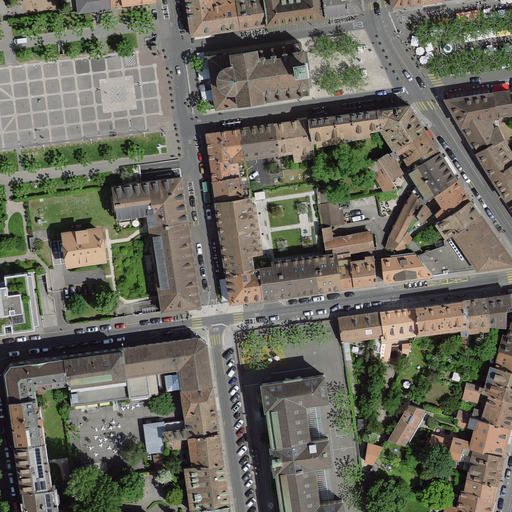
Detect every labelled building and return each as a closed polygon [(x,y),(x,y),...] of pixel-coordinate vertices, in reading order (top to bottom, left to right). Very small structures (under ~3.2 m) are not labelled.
[(54,10),(53,0),(27,0),(28,10),(54,10)] [(109,8),(108,0),(91,0),(93,10),(109,8)] [(108,0),(109,8),(113,7),(117,7),(115,0),(108,0)] [(241,29),(236,2),(211,6),(210,0),(186,0),(192,35),(241,29)] [(263,0),(240,0),(236,1),(236,2),(241,29),(268,25),(263,0)] [(263,0),(268,25),(326,17),(323,0),(263,0)] [(323,0),(326,17),(362,11),(363,10),(360,0),(323,0)] [(307,75),(295,77),(293,64),(305,63),(302,43),(209,57),(217,108),(309,95),(307,75)] [(305,63),(293,64),(295,77),(307,75),(305,63)] [(451,107),(470,141),(499,127),(497,116),(511,113),(511,101),(511,91),(447,100),(451,107)] [(401,146),(425,130),(410,105),(378,110),(381,127),(384,127),(398,148),(401,146)] [(381,127),(378,110),(309,120),(312,141),(318,140),(372,129),(381,127)] [(312,141),(309,120),(275,124),(279,152),(297,150),(297,157),(298,159),(314,157),(312,141)] [(279,152),(275,124),(260,127),(264,154),(279,152)] [(264,154),(260,127),(253,127),(240,129),(244,157),(257,155),(264,154)] [(505,139),(499,127),(470,141),(478,153),(500,141),(505,139)] [(244,157),(240,129),(207,134),(214,180),(230,178),(227,163),(238,161),(244,161),(244,157)] [(372,129),(318,140),(319,146),(373,136),(372,129)] [(401,146),(407,156),(419,148),(418,147),(431,139),(425,130),(401,146)] [(407,156),(415,168),(441,154),(431,139),(418,147),(419,148),(407,156)] [(511,164),(511,160),(500,141),(478,153),(493,178),(511,164)] [(379,160),(392,180),(401,174),(389,154),(385,156),(379,160)] [(436,193),(457,179),(441,154),(415,168),(409,171),(418,184),(428,199),(436,193)] [(379,160),(379,159),(369,165),(385,191),(397,188),(392,180),(379,160)] [(230,178),(240,177),(238,161),(227,163),(230,178)] [(511,164),(493,178),(507,201),(511,197),(511,164)] [(240,177),(230,178),(214,180),(217,201),(244,198),(242,186),(241,186),(241,181),(240,177)] [(148,214),(150,226),(188,221),(182,178),(123,186),(114,187),(118,218),(148,214)] [(436,193),(444,204),(464,190),(457,179),(436,193)] [(424,203),(428,199),(418,184),(406,204),(400,215),(390,235),(400,243),(403,240),(402,239),(407,231),(417,214),(423,205),(424,203)] [(248,185),(242,186),(244,198),(250,197),(248,185)] [(327,189),(328,202),(337,200),(335,188),(327,189)] [(445,205),(451,214),(471,200),(464,190),(444,204),(445,205)] [(255,229),(250,197),(244,198),(217,201),(221,234),(255,229)] [(439,222),(449,236),(480,214),(471,200),(451,214),(442,220),(439,222)] [(323,228),(331,226),(340,225),(337,202),(321,205),(323,228)] [(431,214),(423,205),(417,214),(422,222),(431,214)] [(436,213),(442,220),(451,214),(445,205),(436,213)] [(433,275),(511,264),(511,259),(480,214),(449,236),(445,240),(445,246),(424,253),(417,255),(433,275)] [(188,221),(150,226),(162,312),(201,306),(188,221)] [(325,240),(332,239),(331,226),(323,228),(325,240)] [(258,254),(255,229),(221,234),(227,274),(253,270),(251,255),(258,254)] [(100,230),(65,235),(69,263),(104,258),(100,230)] [(414,240),(407,231),(402,239),(403,240),(408,246),(414,240)] [(338,254),(350,252),(373,248),(371,232),(332,239),(325,240),(327,255),(338,254)] [(396,248),(400,243),(390,235),(386,247),(396,248)] [(400,243),(396,248),(399,252),(404,251),(408,246),(403,240),(400,243)] [(424,253),(414,240),(408,246),(417,255),(424,253)] [(338,254),(339,261),(351,259),(350,252),(338,254)] [(327,255),(298,259),(303,292),(342,287),(340,267),(339,261),(338,254),(327,255)] [(433,275),(417,255),(382,260),(385,281),(433,275)] [(366,263),(352,265),(355,285),(377,282),(374,256),(366,257),(366,263)] [(273,267),(260,269),(263,298),(303,292),(298,259),(276,262),(272,263),(273,267)] [(352,265),(340,267),(342,287),(355,285),(352,265)] [(260,269),(253,270),(227,274),(231,302),(263,298),(260,269)] [(0,332),(35,328),(28,273),(0,276),(0,332)] [(486,298),(490,324),(506,325),(506,321),(507,310),(508,310),(506,295),(486,298)] [(466,323),(467,327),(490,324),(486,298),(464,301),(466,323)] [(416,308),(419,330),(461,324),(466,323),(464,301),(416,308)] [(382,313),(386,335),(419,330),(416,308),(382,313)] [(382,313),(340,318),(343,340),(344,340),(348,340),(374,336),(382,335),(386,335),(382,313)] [(467,327),(466,323),(461,324),(463,335),(463,342),(469,344),(469,343),(468,334),(467,327)] [(498,351),(500,351),(504,352),(511,326),(509,326),(507,332),(503,332),(498,351)] [(383,341),(382,335),(374,336),(371,363),(379,364),(380,358),(382,345),(383,341)] [(123,348),(127,375),(156,371),(180,368),(183,389),(212,385),(207,344),(198,338),(123,348)] [(412,344),(403,344),(403,358),(407,356),(412,344)] [(390,346),(382,345),(380,358),(388,360),(390,346)] [(65,356),(68,383),(69,385),(127,378),(127,375),(123,348),(65,356)] [(511,354),(504,352),(501,365),(500,369),(511,372),(511,354)] [(5,371),(9,399),(36,395),(34,388),(68,383),(65,356),(11,363),(5,371)] [(489,366),(486,376),(493,378),(497,368),(500,369),(501,365),(496,364),(490,363),(489,366)] [(511,372),(500,369),(497,368),(493,378),(492,382),(505,386),(510,385),(511,385),(511,372)] [(159,393),(156,371),(127,375),(127,378),(69,385),(72,405),(131,397),(132,400),(150,397),(150,395),(159,393)] [(492,382),(493,378),(486,376),(474,372),(472,376),(485,380),(492,382)] [(324,376),(265,384),(282,511),(344,511),(342,500),(319,504),(313,465),(332,462),(328,439),(310,441),(304,403),(328,399),(324,376)] [(485,380),(483,386),(486,387),(484,392),(489,393),(492,382),(485,380)] [(505,386),(492,382),(489,393),(491,394),(511,400),(511,385),(510,385),(505,386)] [(484,392),(486,387),(483,386),(473,384),(472,389),(481,391),(484,392)] [(212,385),(183,389),(182,389),(187,420),(188,428),(189,437),(194,436),(220,433),(212,385)] [(472,389),(466,387),(464,398),(478,402),(481,391),(472,389)] [(511,423),(511,400),(491,394),(485,411),(483,420),(511,427),(511,423)] [(38,406),(36,395),(9,399),(15,444),(46,439),(40,406),(38,406)] [(410,404),(388,440),(405,444),(425,409),(410,404)] [(483,420),(485,411),(475,409),(473,414),(472,417),(483,420)] [(472,417),(473,414),(460,410),(457,418),(460,419),(470,422),(472,417)] [(470,422),(460,419),(458,423),(462,426),(470,428),(470,427),(473,427),(481,429),(477,444),(474,443),(473,448),(503,456),(511,427),(483,420),(472,417),(470,422)] [(164,423),(165,431),(188,428),(187,420),(164,423)] [(368,429),(368,421),(359,421),(359,430),(368,429)] [(165,431),(164,423),(164,422),(145,425),(149,452),(167,449),(166,440),(165,431)] [(468,447),(473,448),(474,443),(477,444),(481,429),(473,427),(469,441),(468,447)] [(180,438),(189,437),(188,428),(165,431),(166,440),(180,438)] [(220,433),(194,436),(199,465),(224,462),(220,433)] [(463,446),(468,447),(469,441),(454,437),(453,441),(433,435),(428,451),(459,460),(463,446)] [(180,438),(166,440),(167,449),(181,447),(180,438)] [(52,485),(46,439),(15,444),(22,489),(52,485)] [(383,447),(368,442),(365,461),(375,463),(378,456),(383,447)] [(469,462),(473,448),(468,447),(463,446),(459,460),(469,462)] [(500,470),(503,456),(473,448),(469,462),(472,463),(500,470)] [(169,468),(167,454),(155,455),(157,470),(169,468)] [(224,462),(199,465),(191,466),(197,508),(200,508),(230,504),(224,462)] [(500,470),(472,463),(470,469),(471,471),(475,472),(473,478),(497,484),(500,470)] [(497,484),(473,478),(472,485),(465,483),(463,490),(494,498),(497,484)] [(59,511),(55,484),(52,485),(22,489),(25,511),(59,511)] [(490,511),(494,498),(463,490),(460,504),(459,507),(460,507),(462,508),(468,509),(479,511),(490,511)]
